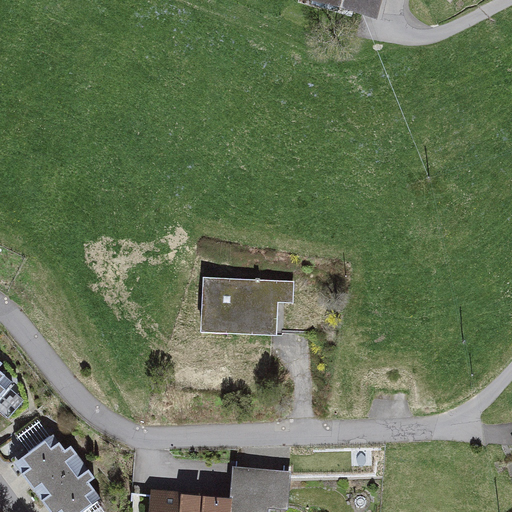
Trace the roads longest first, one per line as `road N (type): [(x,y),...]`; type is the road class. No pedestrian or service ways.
road 1 (residential): [(0,309),(105,428),(147,434),(309,441),(456,428),(482,411),(511,373)]
road 2 (residential): [(511,3),(440,36),(400,25),(401,0)]
